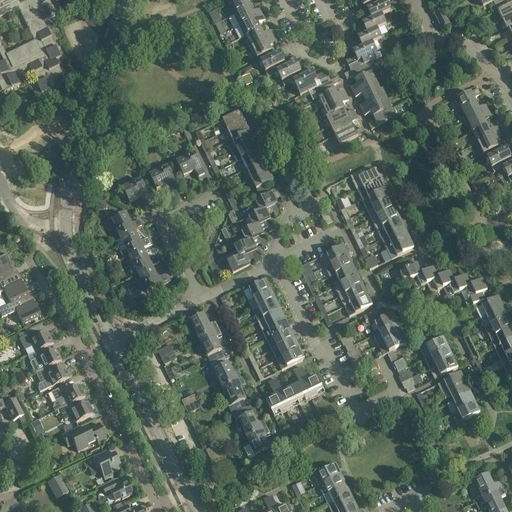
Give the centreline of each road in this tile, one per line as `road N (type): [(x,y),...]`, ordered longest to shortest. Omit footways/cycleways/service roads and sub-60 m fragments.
road 1 (residential): [(383,363),(395,392),(363,407),(349,401),(275,263)]
road 2 (residential): [(66,224),(73,175),(134,0)]
road 3 (residential): [(210,479),(139,328)]
road 4 (residential): [(186,490),(114,341)]
road 5 (residential): [(199,297),(164,224),(213,195)]
road 6 (residential): [(114,341),(72,256),(66,224)]
